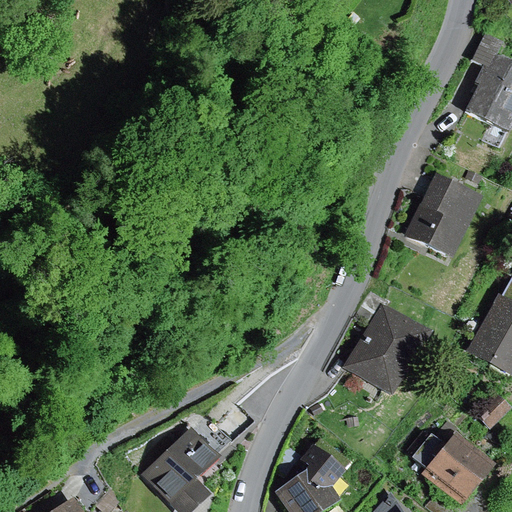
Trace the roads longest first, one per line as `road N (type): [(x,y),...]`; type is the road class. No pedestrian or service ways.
road 1 (residential): [(245,511),(262,456),(333,320),(400,136),(444,54),(462,0)]
road 2 (track): [(0,243),(133,156),(154,110),(167,0)]
